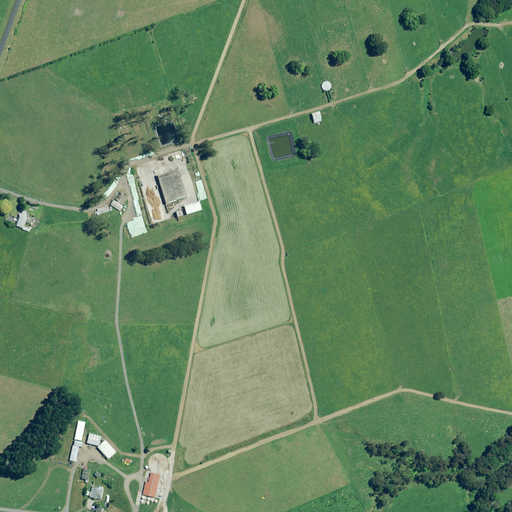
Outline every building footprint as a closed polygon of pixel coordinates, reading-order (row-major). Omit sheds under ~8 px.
[(328,82),(327,81),(326,81),(325,81),(324,82),(323,82),(323,83),(322,83),(322,84),(321,85),(321,86),(321,87),(322,87),(322,88),(322,89),(323,89),(324,90),(325,91),(326,91),(327,91),(328,91),(328,90),(329,90),(330,89),(331,88),(331,87),(331,86),(331,85),(330,84),(330,83),(329,82),(328,82)] [(311,113),(313,120),(312,121),(313,123),(314,123),(321,121),(319,111),(311,113)] [(186,197),(177,170),(157,176),(166,204),(186,197)] [(123,206),(113,200),(110,205),(120,211),(123,206)] [(201,210),(199,201),(184,206),(187,214),(201,210)] [(110,211),(108,205),(97,209),(98,211),(95,212),(95,214),(97,213),(98,215),(110,211)] [(24,227),(27,218),(26,211),(22,211),(22,213),(18,214),(19,217),(16,226),(22,228),(22,229),(29,232),(30,229),(24,227)] [(101,436),(89,433),(86,443),(98,446),(101,436)] [(69,461),(75,462),(76,456),(77,456),(79,446),(81,447),(82,442),(77,441),(74,440),(73,445),(72,445),(69,461)] [(116,452),(105,440),(97,447),(108,459),(116,452)] [(90,470),(83,469),(81,479),(86,479),(85,482),(88,483),(90,470)] [(159,475),(150,473),(148,482),(145,481),(142,495),(154,497),(159,475)] [(102,499),(102,494),(103,491),(102,491),(102,489),(91,487),(90,497),(93,498),(93,499),(96,499),(96,498),(102,499)]
